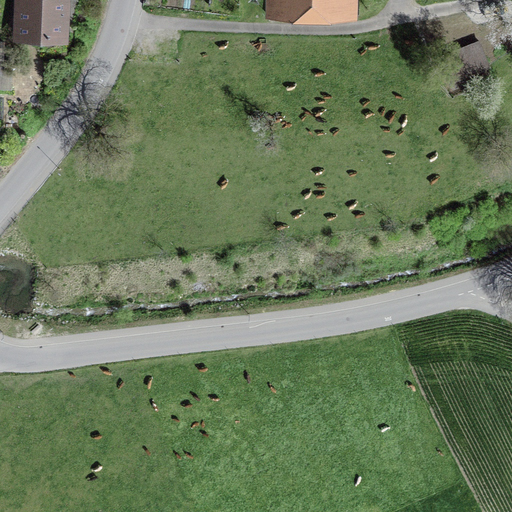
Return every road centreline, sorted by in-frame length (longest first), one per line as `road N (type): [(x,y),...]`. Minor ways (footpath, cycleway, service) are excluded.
road 1 (tertiary): [(463,292),(357,318),(59,356),(0,353)]
road 2 (tertiary): [(0,205),(75,113),(123,0)]
